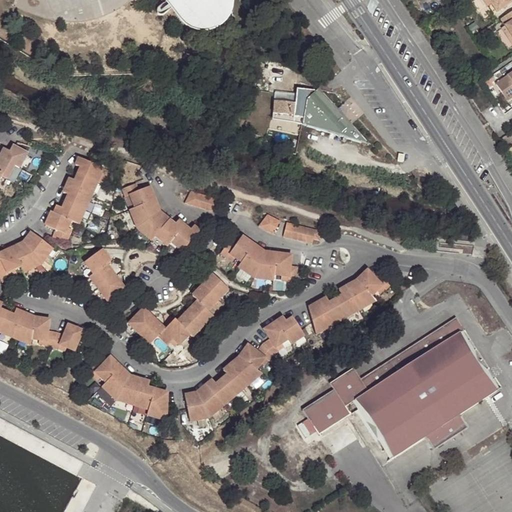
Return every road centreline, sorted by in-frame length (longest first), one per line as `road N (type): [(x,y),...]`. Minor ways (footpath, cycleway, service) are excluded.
road 1 (residential): [(0,293),(92,321),(145,369),(175,379),(197,375),(248,326),(369,258)]
road 2 (tertiary): [(511,251),(347,0)]
road 3 (unclassified): [(511,206),(383,0)]
road 4 (residential): [(163,185),(195,216),(242,222),(315,251),(355,243),(369,258)]
road 5 (unclassified): [(0,386),(121,452),(187,511)]
road 6 (track): [(354,458),(298,483),(282,479),(264,457),(269,433),(326,378)]
road 7 (residential): [(369,258),(461,267),(511,315)]
